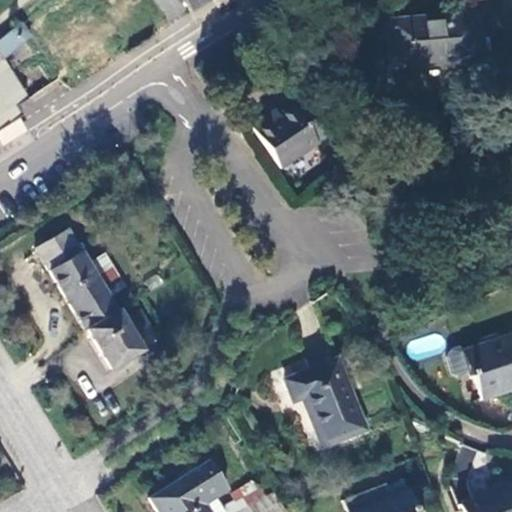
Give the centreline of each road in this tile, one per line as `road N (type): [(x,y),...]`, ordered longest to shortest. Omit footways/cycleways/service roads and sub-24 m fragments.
road 1 (unclassified): [(236,273),(196,384),(55,486)]
road 2 (residential): [(0,183),(166,68)]
road 3 (residential): [(271,0),(166,68)]
